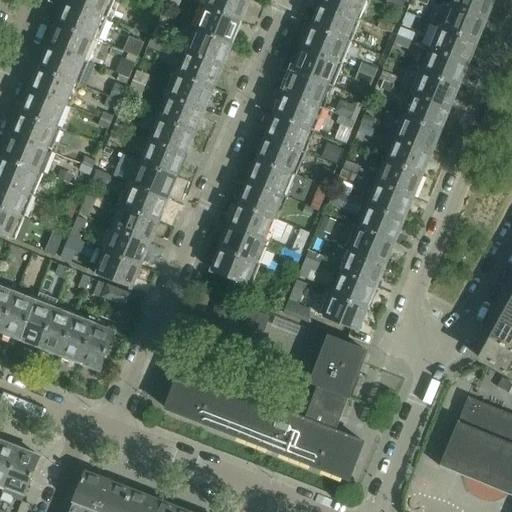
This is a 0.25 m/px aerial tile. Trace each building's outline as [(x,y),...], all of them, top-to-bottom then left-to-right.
[(69,0),(69,2),(107,19),(115,0),(69,0)] [(251,0),(249,0),(205,0),(203,7),(208,9),(242,23),(251,0)] [(323,0),(322,4),(361,20),(369,0),(323,0)] [(386,0),(385,4),(401,11),(405,0),(386,0)] [(494,0),(448,0),(447,4),(454,7),(487,20),(494,0)] [(69,2),(59,25),(98,41),(107,19),(69,2)] [(322,4),(313,26),(352,42),(361,20),(322,4)] [(487,20),(454,7),(447,4),(438,26),(478,42),(487,20)] [(242,23),(208,9),(203,7),(194,28),(200,30),(233,44),(242,23)] [(381,19),(378,27),(387,31),(391,23),(381,19)] [(148,35),(150,29),(152,26),(139,20),(134,30),(138,31),(148,35)] [(59,25),(50,47),(89,63),(98,41),(59,25)] [(313,26),(304,48),(343,65),(352,42),(313,26)] [(478,42),(438,26),(429,48),(436,51),(468,64),(478,42)] [(169,33),(158,28),(154,37),(165,42),(169,33)] [(233,44),(200,30),(194,28),(185,50),(190,52),(224,66),(233,44)] [(416,34),(407,30),(404,38),(413,41),(416,34)] [(165,42),(154,37),(149,48),(160,53),(165,42)] [(413,41),(404,38),(401,46),(409,50),(413,41)] [(129,53),(139,58),(142,49),(133,45),(129,53)] [(50,47),(41,69),(80,85),(89,63),(50,47)] [(343,65),(304,48),(295,70),(334,86),(343,65)] [(468,64),(436,51),(429,48),(420,70),(459,86),(468,64)] [(224,66),(190,52),(185,50),(176,72),(181,75),(215,88),(224,66)] [(363,64),(360,71),(369,75),(372,68),(363,64)] [(41,69),(32,91),(71,107),(80,85),(41,69)] [(295,70),(286,92),(325,108),(334,86),(295,70)] [(459,86),(420,70),(411,92),(418,95),(450,109),(459,86)] [(151,76),(140,71),(135,82),(146,86),(151,76)] [(369,75),(360,71),(356,80),(366,83),(369,75)] [(215,88),(181,75),(176,72),(166,95),(172,97),(205,111),(215,88)] [(389,75),(386,82),(394,86),(397,78),(389,75)] [(130,80),(120,76),(117,82),(127,86),(130,80)] [(146,86),(135,82),(131,92),(142,97),(146,86)] [(394,86),(386,82),(383,90),(391,94),(394,86)] [(116,84),(110,97),(120,101),(126,88),(116,84)] [(32,91),(23,113),(62,129),(71,107),(32,91)] [(286,92),(277,114),(316,130),(325,108),(286,92)] [(450,109),(418,95),(411,92),(402,114),(409,116),(441,130),(450,109)] [(205,111),(172,97),(166,95),(157,117),(196,133),(205,111)] [(367,112),(376,116),(380,107),(370,103),(367,112)] [(357,121),(360,113),(363,105),(352,105),(348,117),(351,119),(357,121)] [(23,113),(14,135),(53,151),(62,129),(23,113)] [(104,114),(102,120),(111,124),(114,118),(104,114)] [(277,114),(268,136),(307,152),(316,130),(277,114)] [(441,130),(409,116),(402,114),(393,136),(400,138),(432,152),(441,130)] [(348,127),(351,119),(348,117),(342,115),(339,123),(348,127)] [(132,121),(121,116),(117,126),(128,131),(132,121)] [(187,155),(196,133),(157,117),(148,139),(187,155)] [(380,121),(371,118),(368,126),(377,129),(380,121)] [(111,124),(102,120),(99,127),(108,131),(111,124)] [(128,131),(117,126),(112,137),(123,142),(128,131)] [(377,129),(368,126),(365,134),(373,137),(377,129)] [(14,135),(5,157),(43,173),(53,151),(14,135)] [(178,177),(187,155),(148,139),(138,135),(134,145),(144,149),(139,161),(178,177)] [(268,136),(259,158),(298,174),(307,152),(268,136)] [(432,152),(400,138),(393,136),(384,158),(423,174),(432,152)] [(5,157),(0,168),(0,181),(34,195),(43,173),(5,157)] [(86,158),(84,163),(93,167),(96,161),(86,158)] [(259,158),(250,181),(289,197),(298,174),(259,158)] [(414,196),(423,174),(384,158),(377,174),(361,167),(362,166),(353,162),(350,170),(358,174),(375,180),(414,196)] [(353,162),(347,160),(344,167),(350,170),(353,162)] [(178,177),(139,161),(130,183),(169,199),(178,177)] [(88,179),(93,167),(84,163),(79,175),(88,179)] [(58,179),(70,184),(74,175),(61,170),(58,179)] [(110,174),(99,170),(94,181),(106,185),(110,174)] [(355,181),(358,174),(350,170),(347,177),(355,181)] [(297,196),(307,199),(312,182),(302,179),(297,196)] [(405,218),(414,196),(375,180),(366,202),(405,218)] [(0,181),(0,207),(25,218),(34,195),(0,181)] [(293,201),(288,199),(289,197),(250,181),(240,204),(280,220),(285,207),(290,209),(293,201)] [(169,199),(130,183),(121,205),(160,221),(169,199)] [(322,184),(316,199),(323,202),(329,187),(322,184)] [(89,218),(94,207),(99,196),(90,192),(80,214),(89,218)] [(68,201),(65,208),(75,212),(78,205),(68,201)] [(405,218),(366,202),(357,225),(396,241),(405,218)] [(280,220),(240,204),(231,227),(270,243),(280,220)] [(308,204),(305,211),(313,215),(316,208),(312,206),(308,204)] [(160,221),(121,205),(112,227),(151,243),(160,221)] [(0,234),(15,241),(25,218),(0,207),(0,234)] [(75,212),(65,208),(63,214),(72,218),(75,212)] [(78,219),(71,238),(78,241),(80,242),(88,222),(78,219)] [(396,241),(357,225),(347,248),(386,264),(396,241)] [(151,243),(112,227),(102,251),(141,267),(151,243)] [(270,243),(231,227),(222,249),(261,265),(270,243)] [(55,232),(46,253),(56,257),(65,235),(55,232)] [(70,263),(73,253),(78,241),(71,238),(61,259),(70,263)] [(386,264),(347,248),(337,271),(377,288),(386,264)] [(252,288),(261,265),(222,249),(212,272),(252,288)] [(141,267),(102,251),(93,273),(132,289),(141,267)] [(328,258),(324,256),(316,253),(312,261),(321,265),(325,266),(328,258)] [(321,265),(312,261),(306,259),(299,276),(314,283),(321,265)] [(65,285),(71,270),(60,266),(54,280),(65,285)] [(377,288),(337,271),(328,293),(335,296),(368,310),(377,288)] [(92,279),(83,275),(78,287),(87,291),(92,279)] [(299,306),(308,285),(297,280),(283,314),(311,325),(311,311),(299,306)] [(130,295),(100,282),(95,294),(125,306),(130,295)] [(0,288),(0,332),(2,333),(17,295),(0,288)] [(368,310),(335,296),(328,293),(319,316),(358,332),(368,310)] [(17,295),(2,333),(4,334),(5,338),(11,340),(14,338),(22,341),(36,303),(17,295)] [(36,303),(22,341),(24,341),(25,346),(30,348),(34,345),(42,349),(57,311),(36,303)] [(511,305),(482,360),(511,376),(511,305)] [(57,311),(42,349),(44,349),(45,354),(50,356),(53,353),(62,356),(76,319),(57,311)] [(76,319),(62,356),(63,357),(64,361),(70,363),(73,361),(81,364),(96,326),(76,319)] [(96,326),(81,364),(82,364),(82,369),(89,371),(93,369),(100,371),(117,329),(109,326),(107,330),(96,326)] [(181,372),(171,399),(167,410),(350,481),(364,443),(336,432),(365,358),(367,353),(329,337),(312,383),(319,386),(306,420),(181,372)] [(507,394),(511,384),(502,379),(497,389),(507,394)] [(511,511),(511,415),(469,398),(440,468),(511,497),(511,511)] [(5,441),(2,443),(0,447),(0,485),(7,488),(21,451),(12,447),(11,444),(5,441)] [(21,451),(7,488),(17,492),(15,499),(23,502),(40,458),(32,455),(31,451),(25,449),(21,451)] [(187,511),(86,472),(70,511),(187,511)]
